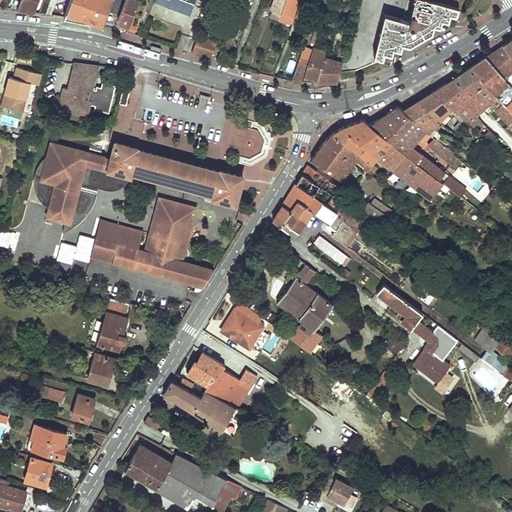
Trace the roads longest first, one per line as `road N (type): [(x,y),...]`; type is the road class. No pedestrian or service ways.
road 1 (tertiary): [(78,511),(289,171),(312,103)]
road 2 (tertiary): [(0,30),(76,39),(312,103)]
road 3 (tertiary): [(312,103),(388,87),(511,16)]
road 4 (unknown): [(262,216),(356,276),(378,316),(402,330)]
